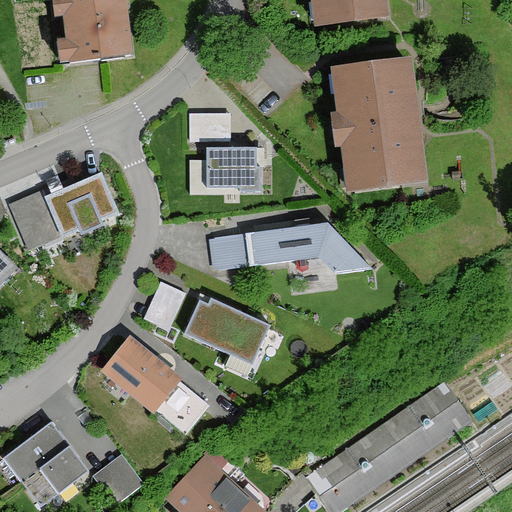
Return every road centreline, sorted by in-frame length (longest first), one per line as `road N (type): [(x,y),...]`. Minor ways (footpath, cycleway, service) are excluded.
road 1 (residential): [(117,126),(147,212),(133,263),(97,327),(0,416)]
road 2 (residential): [(229,0),(178,80),(117,126)]
road 3 (residential): [(117,126),(0,174)]
